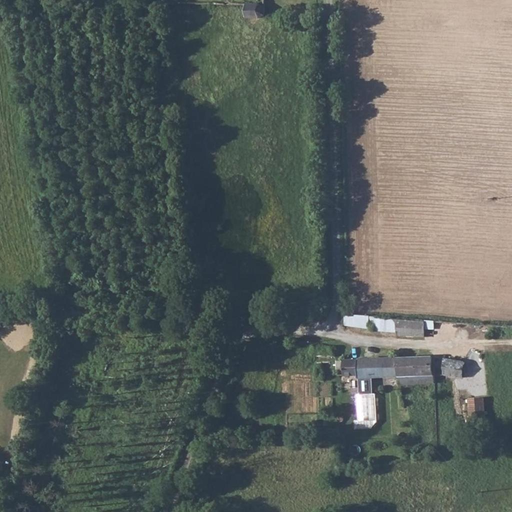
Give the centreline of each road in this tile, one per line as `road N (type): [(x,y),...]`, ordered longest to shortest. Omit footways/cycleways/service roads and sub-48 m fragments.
road 1 (unclassified): [(333,337),(325,0)]
road 2 (unclassified): [(173,511),(228,360),(255,333),(333,337)]
road 3 (unclassified): [(333,337),(470,344)]
